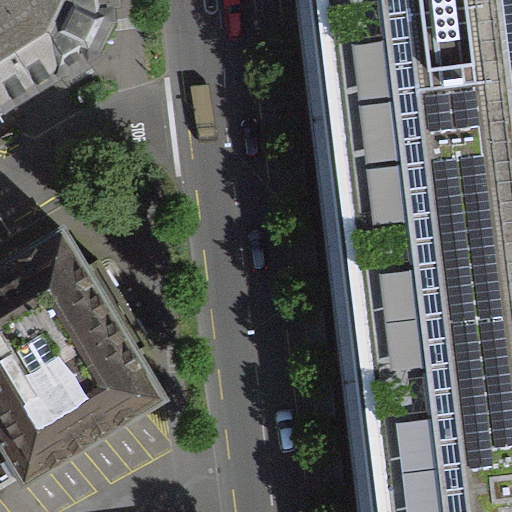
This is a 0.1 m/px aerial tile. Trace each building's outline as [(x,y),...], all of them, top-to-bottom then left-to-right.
[(0,0),(0,93),(1,95),(91,41),(112,0),(0,0)] [(511,511),(511,135),(496,0),(289,0),(294,43),(352,511),(511,511)] [(511,0),(496,0),(511,135),(511,0)] [(0,357),(28,403),(140,334),(93,259),(63,210),(0,249),(0,357)] [(169,382),(140,334),(28,403),(0,420),(0,434),(24,472),(71,443),(169,382)] [(0,420),(28,403),(0,357),(0,420)]
